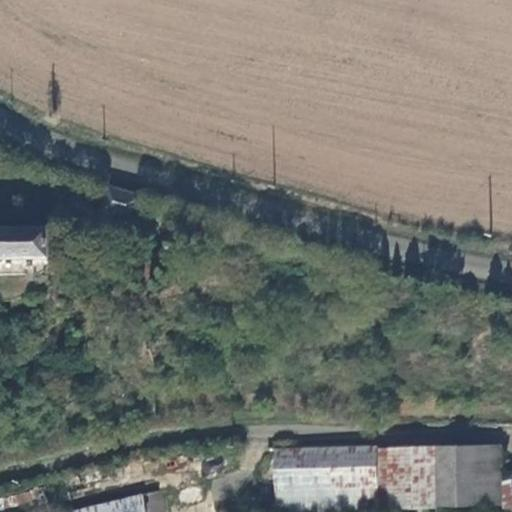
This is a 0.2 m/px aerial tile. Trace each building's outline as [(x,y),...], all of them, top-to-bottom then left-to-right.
[(142,235),(151,209),(115,197),(106,223),(142,235)] [(55,232),(0,233),(0,267),(57,265),(55,232)] [(166,263),(161,262),(159,264),(157,268),(158,273),(162,276),(169,276),(171,271),(170,264),(166,263)] [(508,511),(510,494),(510,455),(483,456),(482,511),(508,511)] [(387,511),(446,511),(446,456),(388,457),(387,467),(387,511)] [(446,511),(482,511),(483,456),(446,456),(446,511)] [(287,458),(287,511),(368,511),(381,510),(363,467),(359,457),(287,458)] [(388,457),(359,457),(363,467),(387,467),(388,457)] [(387,511),(387,467),(363,467),(381,510),(368,511),(387,511)] [(154,511),(151,497),(83,511),(154,511)]
